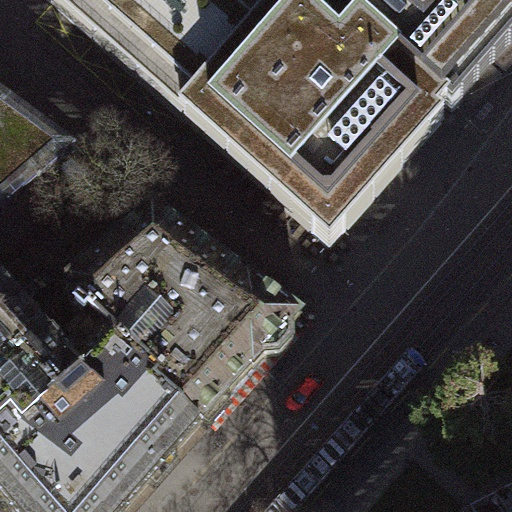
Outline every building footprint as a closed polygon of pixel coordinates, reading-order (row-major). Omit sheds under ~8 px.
[(455,111),(330,0),(281,0),(269,14),(253,0),(48,0),(330,251),(455,111)] [(511,0),(330,0),(455,111),(511,46),(511,0)] [(0,217),(77,151),(0,94),(0,217)] [(70,307),(94,329),(97,327),(161,385),(157,390),(200,430),(300,320),(287,310),(285,312),(261,293),(262,292),(247,280),(245,282),(152,213),(69,286),(70,307)] [(0,284),(0,427),(11,418),(23,430),(80,381),(64,363),(66,360),(0,284)] [(94,329),(66,360),(64,363),(80,381),(23,430),(11,418),(0,427),(0,498),(11,511),(128,511),(200,430),(157,390),(161,385),(97,327),(94,329)] [(511,511),(511,500),(489,511),(511,511)]
